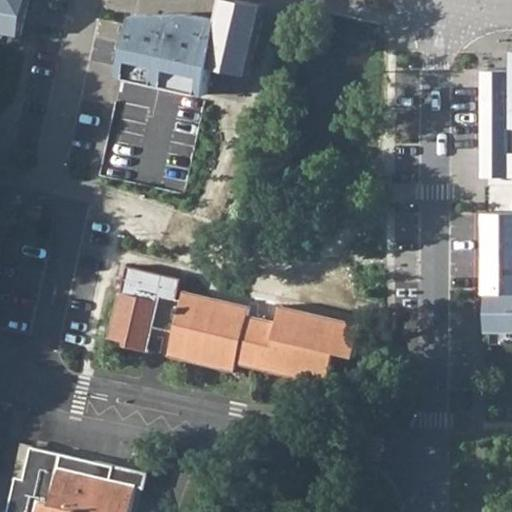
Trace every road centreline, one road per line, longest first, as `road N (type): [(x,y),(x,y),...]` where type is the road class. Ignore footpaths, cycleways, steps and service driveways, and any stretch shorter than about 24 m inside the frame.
road 1 (tertiary): [(445,0),(432,466)]
road 2 (residential): [(41,366),(79,392),(313,434),(432,466)]
road 3 (residential): [(87,0),(43,208)]
